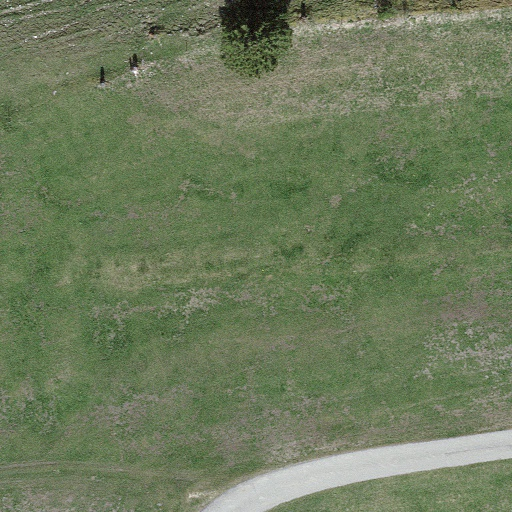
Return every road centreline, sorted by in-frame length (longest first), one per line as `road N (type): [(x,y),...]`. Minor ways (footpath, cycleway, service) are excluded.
road 1 (unclassified): [(218,511),(277,480),(332,466),(511,443)]
road 2 (track): [(0,480),(156,495),(189,511)]
